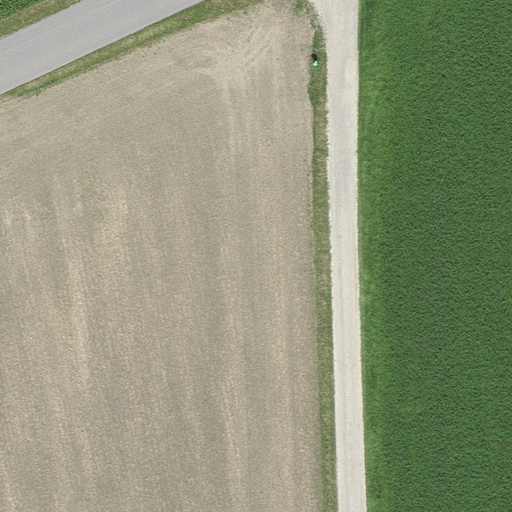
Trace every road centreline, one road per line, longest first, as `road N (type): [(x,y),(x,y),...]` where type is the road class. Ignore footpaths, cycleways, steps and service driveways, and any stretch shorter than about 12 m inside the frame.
road 1 (track): [(369,511),(353,0)]
road 2 (unclassified): [(0,65),(142,0)]
